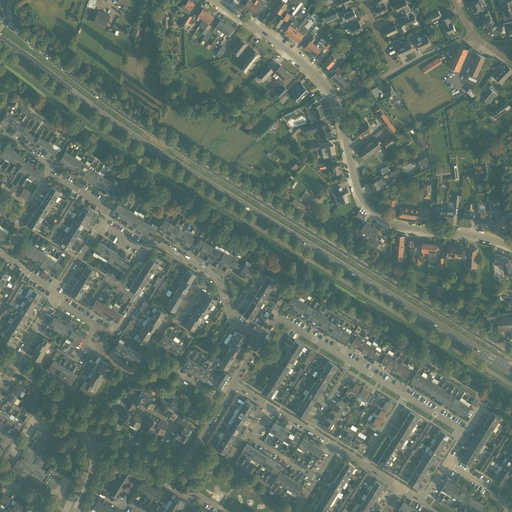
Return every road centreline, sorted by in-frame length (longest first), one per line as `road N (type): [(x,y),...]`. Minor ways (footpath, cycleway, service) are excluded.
road 1 (primary): [(511,356),(176,150),(0,19)]
road 2 (primary): [(0,35),(137,138),(511,371)]
road 3 (residential): [(511,247),(375,217),(361,202),(334,101)]
road 4 (residential): [(334,101),(302,63),(213,0)]
road 5 (residential): [(145,246),(120,288),(138,300),(118,332),(95,326)]
